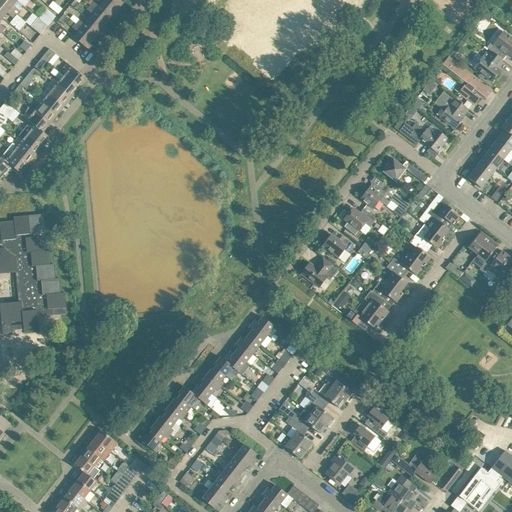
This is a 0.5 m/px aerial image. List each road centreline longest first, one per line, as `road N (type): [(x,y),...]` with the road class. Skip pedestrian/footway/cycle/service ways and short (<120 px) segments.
road 1 (residential): [(0,191),(17,187),(54,143),(56,128),(94,82),(93,61),(139,0)]
road 2 (residential): [(285,267),(383,143),(395,141),(443,176)]
road 3 (residential): [(384,339),(480,214)]
road 4 (residential): [(203,511),(173,487),(169,473),(97,417)]
